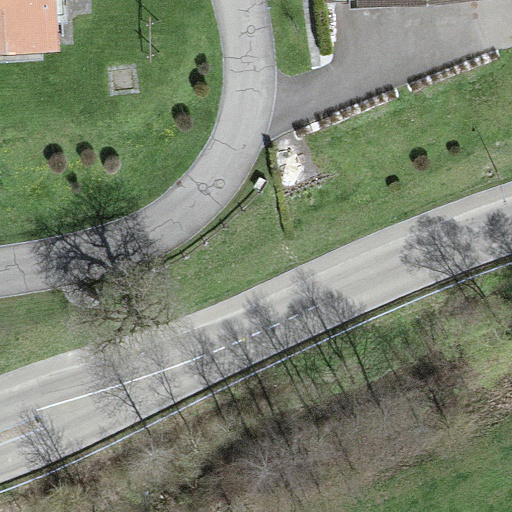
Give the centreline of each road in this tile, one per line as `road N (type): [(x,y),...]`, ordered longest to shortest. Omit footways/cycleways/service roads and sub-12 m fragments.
road 1 (tertiary): [(0,433),(511,220)]
road 2 (residential): [(0,278),(140,254),(186,216),(221,173),(240,105),(237,0)]
